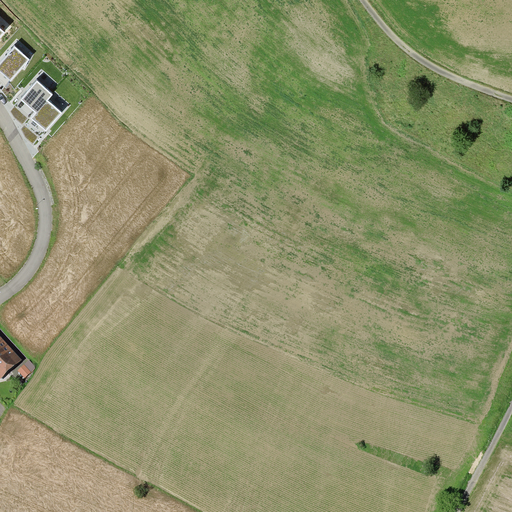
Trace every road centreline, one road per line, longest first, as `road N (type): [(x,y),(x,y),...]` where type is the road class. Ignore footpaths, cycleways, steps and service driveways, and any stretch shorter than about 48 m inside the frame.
road 1 (residential): [(0,113),(46,203),(29,276),(0,297)]
road 2 (unclassified): [(363,0),(429,67),(511,100)]
